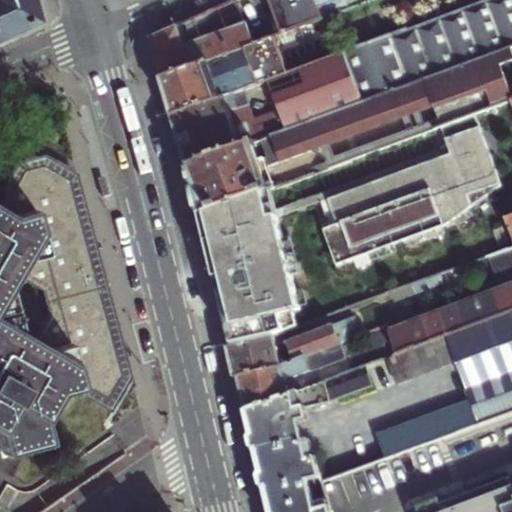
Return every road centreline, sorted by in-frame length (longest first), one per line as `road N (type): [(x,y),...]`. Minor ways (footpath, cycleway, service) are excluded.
road 1 (tertiary): [(93,32),(205,455)]
road 2 (residential): [(92,511),(162,461),(205,455)]
